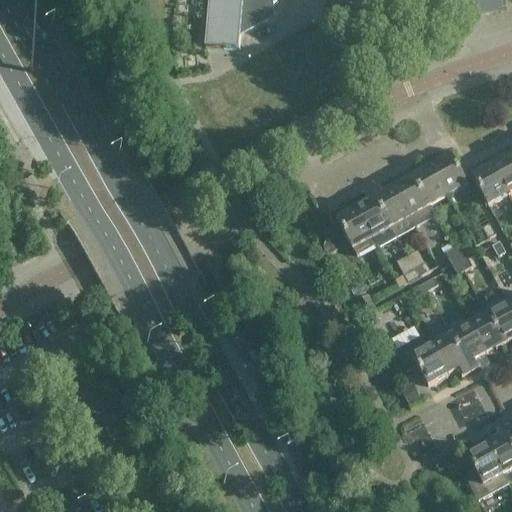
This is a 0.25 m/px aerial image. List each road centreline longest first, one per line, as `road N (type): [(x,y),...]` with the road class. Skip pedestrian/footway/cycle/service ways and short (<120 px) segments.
road 1 (secondary): [(306,511),(18,0)]
road 2 (secondary): [(0,57),(248,511)]
